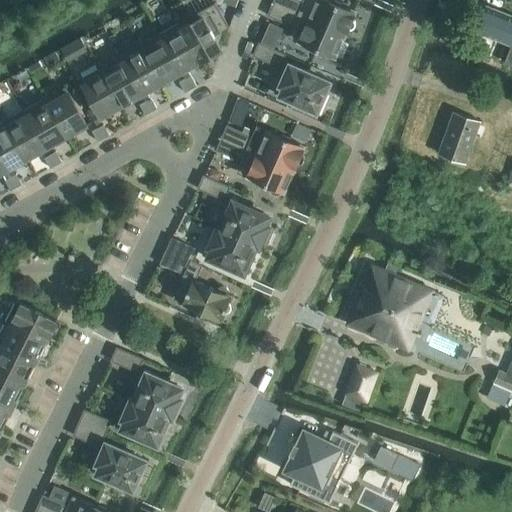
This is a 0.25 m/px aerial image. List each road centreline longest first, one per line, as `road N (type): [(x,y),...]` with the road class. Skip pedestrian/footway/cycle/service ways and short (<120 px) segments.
road 1 (residential): [(22,511),(193,167)]
road 2 (residential): [(151,138),(0,225)]
